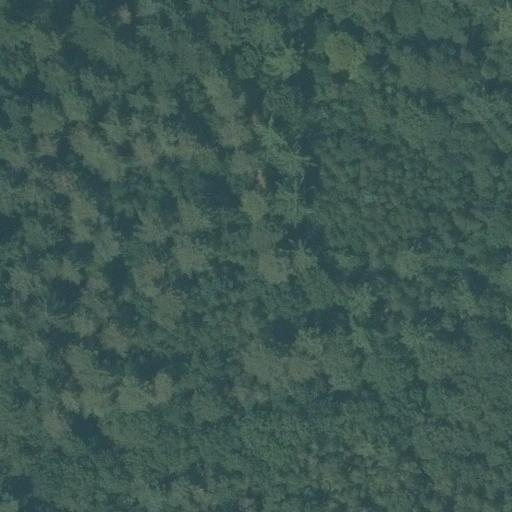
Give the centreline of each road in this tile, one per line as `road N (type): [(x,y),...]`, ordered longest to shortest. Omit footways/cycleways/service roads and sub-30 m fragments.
road 1 (track): [(87,0),(232,199),(278,235),(511,258)]
road 2 (track): [(278,235),(249,155),(238,0)]
